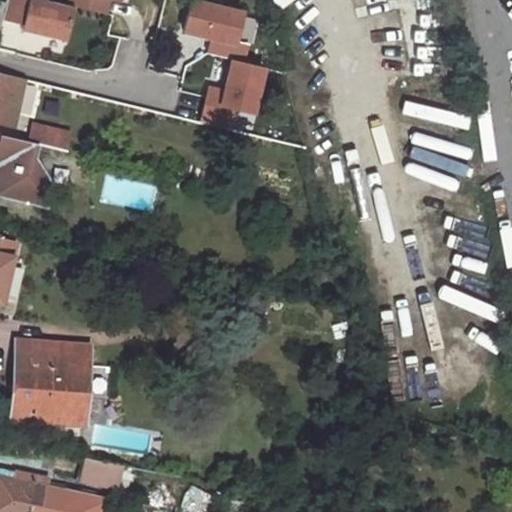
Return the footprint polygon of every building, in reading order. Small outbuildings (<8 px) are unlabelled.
[(66,6),(42,0),(4,0),(0,16),(0,25),(56,41),(66,6)] [(62,0),(62,7),(111,13),(112,0),(62,0)] [(203,47),(227,52),(236,11),(182,0),(179,0),(171,36),(204,43),(203,47)] [(0,73),(0,120),(13,124),(24,80),(0,73)] [(273,119),(229,108),(224,129),(267,140),(273,119)] [(0,134),(0,178),(4,180),(1,190),(32,197),(53,184),(42,157),(45,145),(0,134)] [(16,242),(0,238),(0,302),(3,303),(16,242)] [(92,344),(17,341),(13,413),(50,414),(48,419),(87,421),(92,344)] [(90,458),(87,479),(120,486),(125,466),(90,458)] [(13,481),(0,477),(0,511),(103,511),(106,498),(83,492),(82,496),(50,489),(47,487),(48,482),(15,474),(13,481)]
